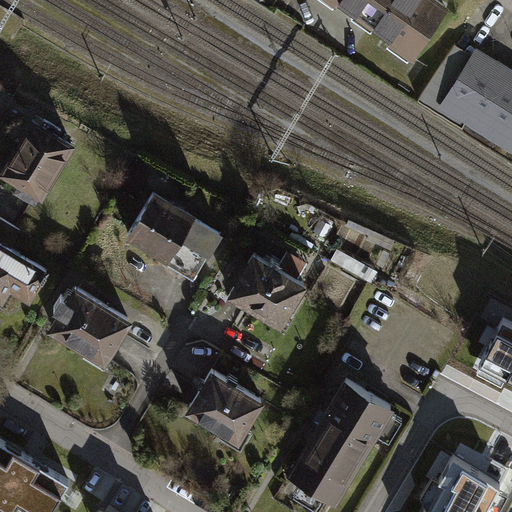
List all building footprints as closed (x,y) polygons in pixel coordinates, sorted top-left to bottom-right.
[(459,15),(437,0),(336,0),(426,63),(459,15)] [(511,79),(472,54),(443,98),(511,140),(511,79)] [(72,138),(28,113),(0,159),(0,170),(13,178),(10,184),(31,196),(34,191),(38,194),(72,138)] [(220,229),(150,186),(123,230),(164,255),(162,259),(191,277),(220,229)] [(0,289),(6,280),(24,291),(42,261),(4,238),(13,224),(0,216),(0,289)] [(256,251),(231,292),(283,323),(308,281),(256,251)] [(50,323),(103,355),(128,313),(74,281),(67,294),(61,290),(53,304),(60,308),(50,323)] [(511,323),(504,319),(481,361),(511,377),(511,323)] [(262,397),(209,365),(185,406),(237,437),(262,397)] [(347,373),(289,467),(337,497),(395,403),(347,373)] [(48,511),(71,476),(0,433),(0,503),(14,511),(48,511)] [(489,477),(453,456),(441,480),(445,482),(425,511),(486,511),(500,485),(489,477)]
